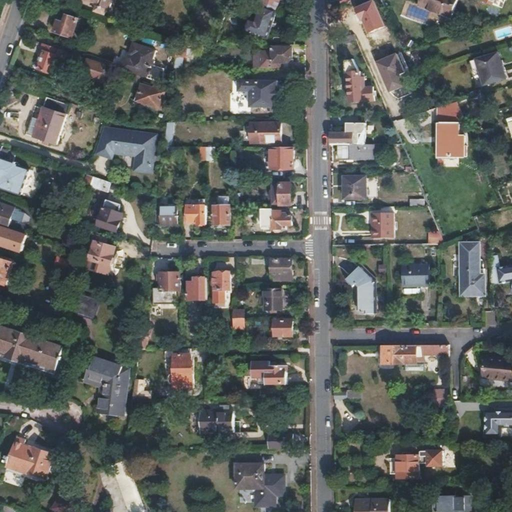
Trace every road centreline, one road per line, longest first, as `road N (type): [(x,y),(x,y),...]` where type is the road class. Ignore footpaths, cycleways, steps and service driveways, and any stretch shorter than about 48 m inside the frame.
road 1 (residential): [(317,0),(320,247)]
road 2 (residential): [(321,335),(455,333),(457,390)]
road 3 (residential): [(321,335),(324,511)]
road 4 (residential): [(158,250),(320,247)]
